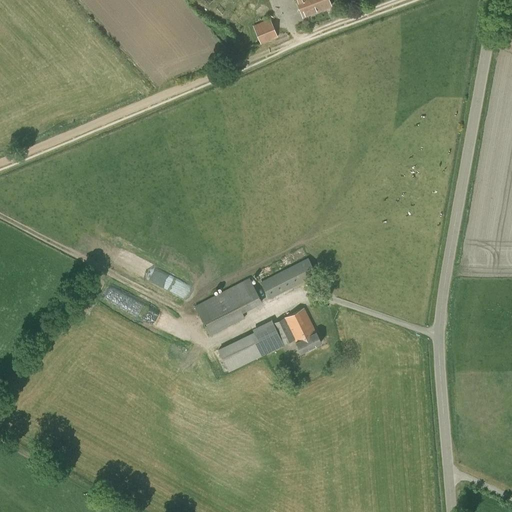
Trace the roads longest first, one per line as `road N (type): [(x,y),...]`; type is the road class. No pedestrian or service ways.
road 1 (tertiary): [(452,511),(437,337),(496,0)]
road 2 (track): [(400,0),(0,160)]
road 3 (track): [(0,214),(181,308)]
